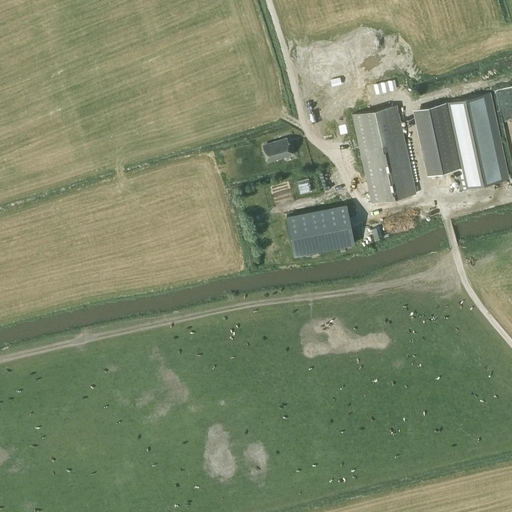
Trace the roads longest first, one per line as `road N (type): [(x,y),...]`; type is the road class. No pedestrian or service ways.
road 1 (track): [(511,194),(373,216),(335,158)]
road 2 (track): [(511,344),(466,286),(441,201)]
